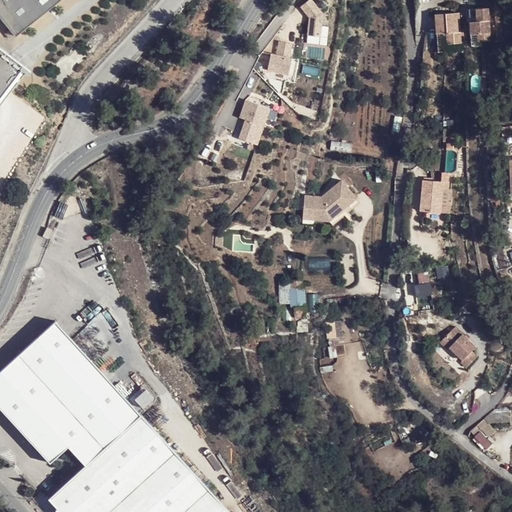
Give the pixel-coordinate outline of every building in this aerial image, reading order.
[(0,0),(0,102),(25,69),(0,49),(0,19),(14,37),(60,0),(0,0)] [(480,8),(461,9),(463,43),(482,42),(480,8)] [(453,14),(431,15),(432,46),(454,45),(453,14)] [(289,52),(291,44),(278,41),(276,50),(289,52)] [(295,55),(269,51),(266,74),(291,78),(295,55)] [(262,127),(269,109),(246,99),(238,118),(262,127)] [(439,212),(439,204),(439,187),(447,189),(446,181),(419,179),(418,212),(439,212)] [(321,206),(303,205),(303,228),(329,229),(336,222),(340,224),(350,213),(348,211),(355,204),(340,189),(321,206)] [(336,222),(329,229),(333,234),(359,210),(355,204),(348,211),(350,213),(340,224),(336,222)] [(452,206),(439,204),(439,212),(451,214),(452,206)] [(417,271),(418,282),(430,281),(428,270),(417,271)] [(303,285),(290,286),(291,307),(304,306),(303,285)] [(227,511),(55,323),(0,373),(0,409),(50,465),(68,448),(85,467),(49,500),(57,509),(55,511),(56,511),(227,511)] [(468,371),(475,358),(468,354),(471,349),(446,335),(436,354),(445,359),(447,356),(463,365),(461,368),(468,371)] [(508,409),(495,409),(485,419),(487,424),(510,422),(510,425),(511,424),(511,410),(509,411),(508,409)] [(475,437),(486,449),(491,444),(480,432),(475,437)]
